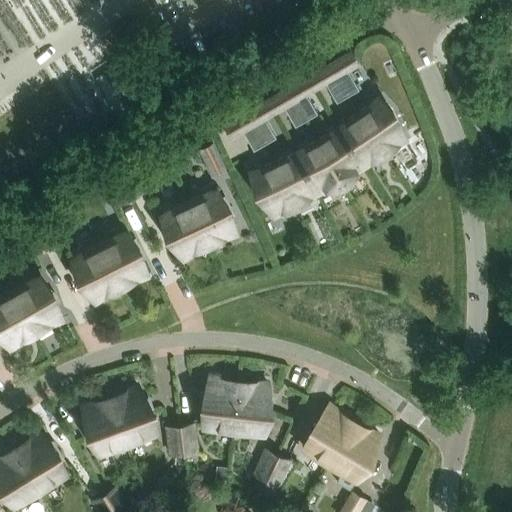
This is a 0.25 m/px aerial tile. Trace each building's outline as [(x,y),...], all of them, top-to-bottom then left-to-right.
[(124,50),(110,30),(100,36),(114,56),(124,50)] [(362,68),(354,55),(342,62),(332,68),(321,74),(300,87),(290,92),(281,98),(259,110),(249,116),(236,123),(219,133),(217,134),(224,147),(362,68)] [(295,123),(305,117),(290,92),(281,98),(295,123)] [(368,104),(357,112),(385,153),(386,153),(384,150),(396,143),(405,139),(392,111),(393,111),(377,95),(368,104)] [(337,125),(364,164),(383,151),(385,153),(357,112),(337,125)] [(337,125),(317,139),(344,185),(349,180),(354,174),(355,170),(364,164),(337,125)] [(296,149),(317,192),(326,187),(330,188),(337,187),(344,185),(317,139),(296,149)] [(227,168),(214,141),(197,149),(211,176),(227,168)] [(296,202),(317,192),(296,149),(274,160),(296,205),(297,204),(296,202)] [(296,205),(274,160),(262,166),(249,169),(256,190),(274,215),(282,209),(294,202),(296,205)] [(117,172),(130,197),(140,192),(127,167),(117,172)] [(120,203),(130,197),(117,172),(107,177),(120,203)] [(216,187),(188,200),(208,243),(209,243),(208,240),(222,234),(223,236),(236,233),(228,204),(216,187)] [(208,243),(188,200),(160,213),(165,233),(166,233),(183,258),(194,250),(192,247),(207,241),(208,243)] [(29,221),(43,246),(53,241),(38,216),(29,221)] [(33,252),(43,246),(29,221),(19,226),(33,252)] [(126,229),(99,243),(120,285),(121,285),(119,283),(133,276),(135,278),(147,274),(139,246),(139,245),(126,229)] [(120,286),(120,285),(99,243),(71,257),(77,277),(95,301),(106,293),(104,290),(118,283),(120,286)] [(52,289),(39,274),(12,289),(35,331),(36,330),(34,328),(48,320),(49,323),(62,318),(52,289)] [(35,331),(12,289),(0,295),(0,333),(11,347),(21,339),(20,336),(33,329),(35,331)] [(202,424),(233,427),(238,380),(237,380),(237,382),(222,381),(222,378),(209,374),(201,403),(202,424)] [(239,380),(238,380),(233,427),(264,431),(269,411),(267,381),(254,382),(254,384),(238,383),(239,380)] [(111,395),(127,440),(156,429),(152,409),(137,383),(126,390),(127,392),(112,397),(111,395)] [(98,450),(127,440),(111,395),(110,395),(111,398),(96,403),(95,401),(82,403),(87,432),(87,433),(98,450)] [(302,445),(329,460),(353,420),(353,419),(351,422),(338,414),(339,412),(329,403),(310,425),(302,445)] [(179,421),(183,450),(194,449),(191,420),(179,421)] [(348,488),(358,477),(356,476),(369,461),(379,433),(367,428),(366,430),(352,422),(354,420),(353,420),(329,460),(341,468),(337,481),(348,488)] [(170,452),(183,450),(179,421),(166,423),(170,452)] [(15,446),(40,486),(66,470),(58,451),(38,429),(28,437),(30,440),(17,448),(15,445),(15,446)] [(0,487),(13,503),(40,486),(15,446),(14,446),(16,448),(2,457),(1,454),(0,454),(0,487)] [(253,474),(265,479),(278,452),(266,447),(253,474)] [(288,457),(278,452),(265,479),(275,484),(288,457)] [(102,489),(116,511),(122,511),(127,509),(111,484),(102,489)] [(237,494),(221,487),(215,502),(231,509),(237,494)] [(102,511),(116,511),(102,489),(92,496),(102,511)] [(352,490),(338,511),(356,511),(365,497),(352,490)]
